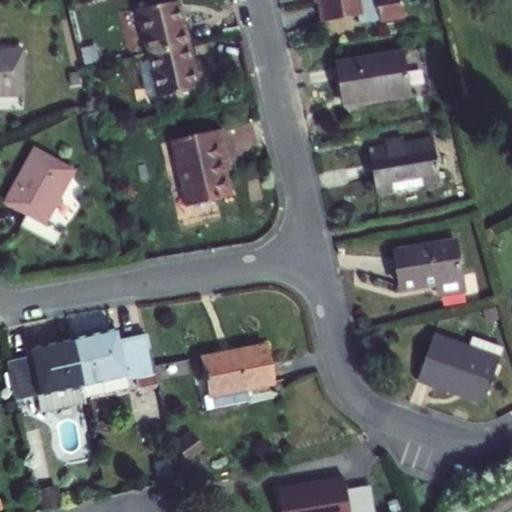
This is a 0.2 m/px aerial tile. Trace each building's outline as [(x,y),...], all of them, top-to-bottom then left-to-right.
[(364,16),(361,0),(318,0),(319,3),(323,23),(358,17),(364,16)] [(361,0),(364,16),(358,17),(359,25),(405,17),(401,0),(361,0)] [(183,26),(177,1),(172,2),(178,27),(183,26)] [(178,27),(172,2),(138,10),(148,54),(188,45),(183,26),(178,27)] [(188,45),(148,54),(159,98),(193,90),(187,65),(192,64),(188,45)] [(0,50),(0,95),(23,94),(22,50),(0,50)] [(410,94),(403,52),(337,64),(344,106),(410,94)] [(193,90),(198,89),(192,64),(187,65),(193,90)] [(79,74),(70,77),(74,90),(83,87),(79,74)] [(72,93),(60,91),(57,107),(69,109),(72,93)] [(227,157),(221,130),(172,141),(184,189),(227,180),(225,172),(222,158),(227,157)] [(403,144),(385,147),(368,150),(376,195),(440,184),(432,139),(403,144)] [(403,144),(402,139),(384,142),(385,147),(403,144)] [(5,203),(26,214),(45,224),(73,172),(34,150),(5,203)] [(231,171),(227,157),(222,158),(225,172),(231,171)] [(227,180),(184,189),(188,207),(231,197),(227,180)] [(60,233),(45,224),(26,214),(19,228),(53,246),(60,233)] [(464,294),(456,244),(396,253),(401,290),(437,285),(438,290),(439,297),(464,294)] [(438,290),(437,285),(401,290),(402,295),(438,290)] [(496,309),(483,312),(486,324),(499,321),(496,309)] [(81,388),(125,379),(117,339),(115,329),(70,339),(81,388)] [(134,377),(153,373),(152,371),(144,333),(117,339),(125,379),(134,377)] [(484,403),(499,361),(433,337),(418,379),(484,403)] [(37,392),(38,398),(81,388),(70,339),(26,348),(28,356),(6,362),(14,397),(37,392)] [(271,384),(263,344),(231,351),(241,402),(247,401),(245,389),(271,384)] [(200,358),(203,373),(207,395),(201,396),(204,409),(241,402),(231,351),(199,357),(200,358)] [(155,383),(153,373),(134,377),(136,387),(155,383)] [(127,386),(125,379),(81,388),(83,395),(127,386)] [(83,395),(81,388),(38,398),(41,411),(84,402),(83,395)] [(202,451),(189,433),(173,444),(185,462),(202,451)] [(171,478),(168,460),(152,463),(155,481),(171,478)] [(304,483),(277,487),(281,511),(349,511),(346,489),(345,477),(316,482),(316,484),(309,485),(304,486),(304,483)] [(55,489),(54,485),(36,490),(37,494),(55,489)] [(374,511),(371,485),(346,489),(349,511),(374,511)] [(42,510),(60,504),(55,489),(37,494),(42,510)]
